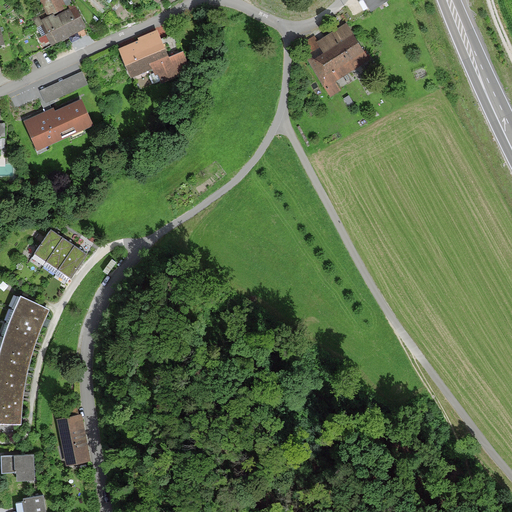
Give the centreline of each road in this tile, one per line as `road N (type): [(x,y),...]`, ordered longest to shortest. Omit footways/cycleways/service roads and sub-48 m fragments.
road 1 (residential): [(105,511),(85,338),(108,284),(136,253),(225,188),(281,120),(287,31)]
road 2 (track): [(281,120),(368,282),(511,482)]
road 3 (residential): [(0,89),(190,3),(239,4),(287,31)]
road 4 (track): [(405,337),(490,511)]
road 5 (primary): [(447,0),(511,143)]
